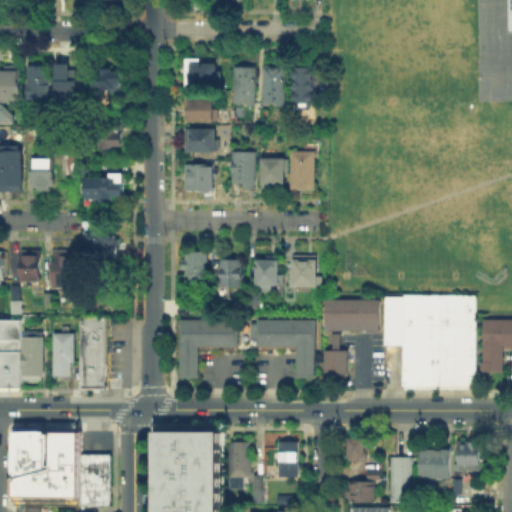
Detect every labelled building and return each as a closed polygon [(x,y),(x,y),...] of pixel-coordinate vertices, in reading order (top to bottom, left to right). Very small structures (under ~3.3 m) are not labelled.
[(57,62),(57,98),(76,98),(76,62),(57,62)] [(96,92),(96,62),(126,63),(126,92),(96,92)] [(220,66),(220,70),(225,70),(225,85),(189,85),(189,65),(220,66)] [(292,66),(313,66),(313,101),(292,101),(292,66)] [(31,100),(31,68),(53,68),(53,100),(31,100)] [(267,104),(267,68),(286,69),(286,104),(267,104)] [(237,69),(259,69),(259,105),(237,105),(237,69)] [(1,101),(1,73),(22,73),(22,101),(1,101)] [(216,102),(216,122),(188,122),(188,101),(216,102)] [(0,121),(11,121),(10,102),(0,102),(0,121)] [(26,142),(26,121),(38,121),(38,142),(26,142)] [(103,128),(125,128),(124,147),(103,147),(103,128)] [(220,131),(220,153),(188,152),(188,131),(220,131)] [(314,149),(314,188),(290,188),(290,149),(314,149)] [(235,188),(235,152),(257,152),(257,188),(235,188)] [(64,185),(64,157),(83,157),(83,185),(64,185)] [(264,184),(264,159),(287,159),(287,184),(264,184)] [(55,161),(55,190),(34,190),(35,160),(55,161)] [(0,186),(0,161),(24,161),(24,186),(0,186)] [(189,189),(189,166),(217,166),(217,189),(189,189)] [(91,178),(124,178),(124,197),(91,197),(91,178)] [(81,229),(83,229),(83,218),(97,218),(97,231),(113,231),(113,236),(118,236),(118,241),(123,241),(123,247),(118,247),(118,257),(86,257),(86,239),(81,239),(81,229)] [(38,248),(38,282),(26,282),(26,279),(20,279),(20,248),(38,248)] [(52,248),(82,248),(82,271),(79,271),(79,286),(69,286),(69,290),(57,290),(57,286),(52,286),(52,248)] [(186,281),(186,255),(208,255),(208,281),(186,281)] [(315,257),(315,275),(320,275),(320,284),(292,284),(292,257),(315,257)] [(261,259),(282,259),(281,287),(270,287),(270,291),(261,291),(261,259)] [(243,263),(243,286),(221,286),(221,263),(243,263)] [(11,283),(21,283),(21,313),(10,313),(10,299),(11,299),(11,283)] [(52,291),(51,304),(43,304),(43,291),(52,291)] [(474,386),(401,386),(401,343),(384,343),(384,294),(403,294),(403,293),(474,293),(474,386)] [(250,296),(262,296),(262,309),(250,309),(250,296)] [(378,330),(324,330),(324,297),(378,297),(378,330)] [(106,342),(106,314),(78,314),(78,342),(106,342)] [(180,317),(237,317),(237,345),(197,345),(197,376),(180,376),(180,317)] [(0,385),(0,318),(20,318),(19,385),(0,385)] [(315,375),(295,375),(295,345),(255,345),(255,337),(248,337),(248,321),(255,321),(255,318),(315,318),(315,375)] [(511,318),(511,344),(503,344),(503,372),(482,372),(482,318),(511,318)] [(22,379),(22,374),(22,366),(21,366),(21,351),(22,351),(22,335),(23,335),(23,329),(43,329),(43,335),(44,335),(43,374),(41,374),(41,379),(22,379)] [(53,374),(53,331),(73,331),(73,374),(53,374)] [(324,377),(324,349),(332,349),(332,342),(329,342),(329,332),(340,332),(340,348),(347,348),(347,377),(324,377)] [(106,342),(78,342),(78,386),(106,386),(106,342)] [(39,502),(14,502),(14,429),(39,429),(39,502)] [(39,429),(80,429),(80,452),(80,503),(39,502),(39,429)] [(180,430),(219,430),(218,511),(153,511),(153,509),(179,509),(180,482),(180,455),(180,430)] [(180,455),(153,455),(154,430),(180,430),(180,455)] [(363,456),(346,456),(346,435),(363,435),(363,456)] [(242,486),(229,486),(229,439),(248,439),(248,440),(253,440),(253,446),(248,446),(248,477),(242,477),(242,486)] [(278,475),(278,439),(297,439),(297,475),(278,475)] [(456,440),(478,440),(478,467),(458,467),(458,462),(456,462),(456,440)] [(434,476),(419,476),(419,447),(434,447),(434,476)] [(434,447),(449,447),(449,476),(434,476),(434,447)] [(111,503),(80,503),(80,452),(111,452),(111,503)] [(153,482),(153,455),(180,455),(180,482),(153,482)] [(389,455),(412,455),(412,500),(389,500),(389,455)] [(378,477),(365,477),(366,468),(379,468),(378,477)] [(252,473),(262,473),(262,500),(252,500),(252,473)] [(373,501),(347,501),(347,495),(344,495),(344,484),(348,484),(348,479),(373,479),(373,501)] [(180,482),(179,509),(153,509),(153,482),(180,482)] [(291,493),(291,502),(276,502),(276,493),(291,493)]
